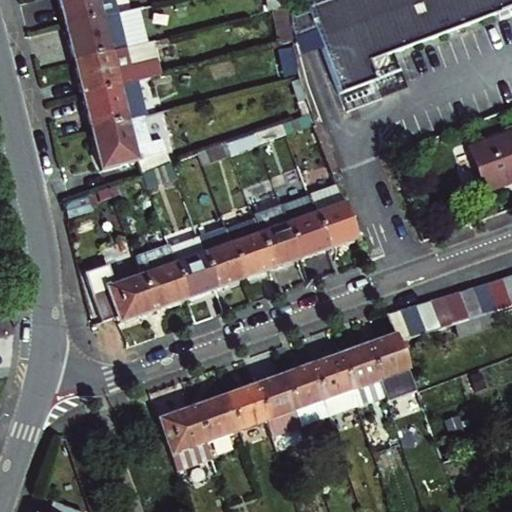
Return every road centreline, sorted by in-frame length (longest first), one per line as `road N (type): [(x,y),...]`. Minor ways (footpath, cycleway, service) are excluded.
road 1 (residential): [(511,238),(112,382),(43,361)]
road 2 (residential): [(0,75),(41,246),(43,361)]
road 3 (residential): [(43,361),(0,508)]
